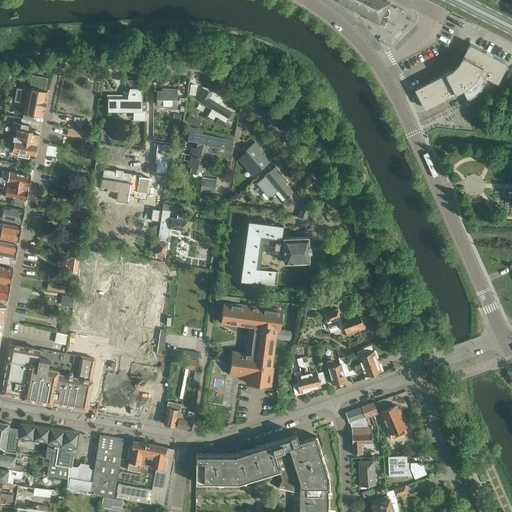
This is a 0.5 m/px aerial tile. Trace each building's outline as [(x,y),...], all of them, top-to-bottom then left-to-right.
[(382,0),(335,0),(379,22),(389,3),(382,0)] [(451,70),(415,89),(424,109),(464,88),(470,97),(485,85),(491,79),(499,82),(509,65),(469,45),(460,62),(457,62),(451,66),(451,70)] [(46,79),(38,77),(36,86),(44,88),(46,79)] [(22,117),(31,119),(34,119),(35,114),(42,116),(47,90),(28,87),(27,93),(24,92),(16,91),(15,96),(17,97),(16,100),(25,101),(22,117)] [(142,95),(141,95),(140,88),(130,88),(128,92),(124,92),(124,95),(106,95),(106,99),(107,99),(107,100),(108,100),(108,108),(132,109),(132,120),(146,120),(146,109),(146,101),(141,101),(141,99),(142,99),(142,95)] [(176,109),(176,105),(176,89),(162,88),(162,91),(156,91),(156,99),(153,99),(153,105),(156,105),(156,109),(158,109),(158,106),(166,107),(166,109),(176,109)] [(235,113),(231,110),(218,103),(221,99),(204,89),(197,100),(199,101),(196,106),(203,111),(206,105),(212,109),(208,115),(212,118),(214,114),(225,120),(227,117),(233,121),(236,117),(234,116),(235,113)] [(31,119),(22,117),(21,117),(20,122),(13,121),(11,130),(17,131),(16,135),(23,137),(23,138),(37,141),(39,133),(38,133),(39,130),(36,129),(32,130),(29,129),(31,119)] [(202,134),(203,129),(194,128),(195,127),(197,123),(192,119),(190,124),(191,124),(190,127),(189,127),(187,139),(197,141),(196,148),(193,148),(190,147),(189,154),(191,155),(189,160),(187,160),(186,165),(190,166),(189,172),(191,173),(194,177),(198,175),(202,175),(200,190),(214,193),(217,172),(203,170),(207,151),(221,154),(220,155),(228,156),(231,139),(224,138),(223,139),(202,134)] [(67,135),(85,139),(87,131),(68,127),(67,135)] [(16,135),(9,134),(7,141),(14,142),(13,149),(18,150),(17,154),(28,157),(29,152),(35,153),(37,141),(23,138),(23,137),(16,135)] [(238,158),(253,175),(269,161),(258,149),(260,147),(254,141),(245,149),(246,151),(238,158)] [(156,152),(169,154),(170,146),(157,144),(156,152)] [(166,173),(169,154),(156,152),(154,162),(156,163),(155,172),(166,173)] [(145,163),(147,156),(140,154),(138,162),(145,163)] [(295,191),(293,192),(283,181),(285,179),(275,167),(256,183),(264,192),(261,194),(265,198),(267,199),(276,192),(287,206),(299,195),(295,191)] [(102,168),(98,188),(100,188),(117,191),(116,199),(126,201),(127,192),(132,192),(132,196),(145,198),(146,192),(147,192),(149,178),(140,176),(140,174),(121,171),(121,170),(115,169),(115,170),(102,168)] [(4,181),(29,186),(31,174),(2,169),(1,175),(5,176),(4,181)] [(29,186),(4,181),(0,180),(0,200),(3,201),(4,194),(15,196),(12,203),(22,205),(23,197),(26,198),(29,186)] [(5,202),(3,201),(0,200),(0,209),(3,210),(2,217),(22,221),(24,208),(21,208),(22,205),(12,203),(11,206),(4,204),(5,202)] [(297,217),(306,220),(309,208),(301,205),(297,217)] [(169,227),(186,230),(188,220),(167,217),(168,210),(162,209),(159,234),(158,234),(157,241),(156,252),(155,258),(164,259),(166,243),(167,243),(169,227)] [(157,212),(150,211),(148,222),(155,223),(157,212)] [(283,237),(281,237),(282,224),(248,220),(240,279),(276,284),(278,270),(259,268),(262,242),(274,243),(273,251),(284,253),(284,262),(297,261),(309,261),(308,251),(309,251),(309,246),(308,246),(308,236),(296,236),(296,237),(283,237)] [(0,227),(2,228),(0,237),(18,240),(21,226),(0,221),(0,227)] [(0,261),(9,263),(11,257),(15,258),(17,244),(0,241),(0,261)] [(70,256),(68,270),(76,272),(78,257),(70,256)] [(9,263),(0,261),(0,281),(10,283),(13,267),(9,267),(9,263)] [(94,268),(92,280),(111,283),(110,284),(118,285),(122,262),(113,261),(111,271),(94,268)] [(122,262),(118,285),(126,286),(127,285),(145,287),(147,275),(129,273),(131,264),(122,262)] [(0,297),(7,299),(10,283),(0,281),(0,297)] [(77,281),(75,289),(93,292),(91,302),(102,304),(103,304),(105,297),(104,296),(106,286),(77,281)] [(46,289),(64,292),(65,286),(48,282),(46,289)] [(129,299),(127,307),(130,307),(142,309),(144,299),(161,301),(162,293),(133,289),(131,299),(129,299)] [(77,310),(75,318),(87,320),(99,321),(101,321),(102,313),(101,313),(102,304),(91,302),(89,311),(77,310)] [(221,318),(280,326),(282,311),(223,303),(221,318)] [(127,316),(125,324),(150,328),(152,320),(140,318),(142,309),(130,307),(128,316),(127,316)] [(359,312),(342,318),(338,309),(325,314),(330,329),(337,327),(343,325),(346,331),(359,326),(360,329),(365,327),(359,312)] [(280,329),(280,326),(221,318),(221,322),(250,326),(248,335),(245,335),(245,336),(274,340),(274,337),(289,339),(291,338),(291,333),(290,330),(280,329)] [(73,327),(72,334),(96,338),(99,321),(87,320),(85,329),(73,327)] [(127,325),(125,342),(149,346),(150,339),(138,336),(139,327),(127,325)] [(272,355),(274,340),(245,336),(244,343),(247,344),(246,352),(272,355)] [(80,355),(76,376),(58,372),(59,368),(47,366),(48,359),(39,357),(41,348),(8,342),(1,381),(0,385),(0,392),(87,410),(93,379),(91,378),(95,358),(80,355)] [(348,371),(377,361),(375,357),(377,356),(375,350),(373,350),(371,344),(356,351),(360,362),(352,365),(347,367),(348,371)] [(272,355),(246,352),(246,353),(232,351),(231,360),(229,360),(228,364),(270,370),(272,355)] [(309,388),(302,359),(301,357),(297,358),(300,371),(294,372),(297,383),(293,384),(295,394),(306,391),(305,389),(309,388)] [(348,371),(347,367),(346,362),(333,365),(331,357),(326,358),(332,384),(337,383),(338,384),(343,383),(343,381),(345,380),(343,376),(349,374),(348,371)] [(188,368),(197,370),(199,359),(185,358),(183,368),(185,368),(179,397),(182,398),(188,368)] [(302,359),(309,388),(314,387),(315,389),(320,387),(319,384),(325,383),(322,371),(317,373),(316,370),(310,372),(306,358),(302,359)] [(348,371),(349,374),(355,373),(363,370),(366,377),(373,375),(372,373),(382,370),(380,363),(378,364),(377,361),(348,371)] [(269,373),(270,370),(228,364),(227,372),(247,375),(246,383),(270,386),(271,373),(269,373)] [(102,387),(100,401),(108,402),(107,404),(115,406),(121,373),(113,372),(110,389),(102,387)] [(121,373),(115,406),(123,407),(123,405),(131,406),(134,393),(126,391),(128,374),(121,373)] [(134,393),(131,406),(141,408),(140,410),(147,412),(153,378),(145,377),(142,394),(134,393)] [(153,378),(147,412),(155,412),(155,410),(164,411),(166,398),(158,397),(161,380),(153,378)] [(175,426),(179,412),(181,404),(168,401),(163,423),(175,426)] [(179,412),(175,426),(190,429),(194,415),(196,402),(189,401),(187,410),(187,414),(179,412)] [(364,418),(370,415),(373,415),(377,413),(373,402),(360,407),(364,418)] [(388,434),(390,439),(406,433),(404,428),(405,427),(395,405),(379,412),(388,434)] [(367,425),(364,418),(360,407),(345,412),(350,427),(352,454),(361,453),(361,443),(371,443),(371,426),(368,426),(367,425)] [(19,428),(8,426),(9,423),(0,421),(0,449),(16,452),(18,438),(19,428)] [(76,466),(73,466),(71,465),(74,451),(65,450),(66,446),(77,447),(79,431),(20,421),(19,428),(18,438),(48,443),(45,457),(50,458),(47,475),(67,478),(66,490),(77,492),(90,494),(90,493),(114,497),(123,439),(99,435),(94,469),(90,469),(88,466),(88,464),(80,462),(79,464),(76,466)] [(195,453),(196,483),(200,483),(200,480),(207,480),(207,483),(216,483),(216,480),(224,480),(224,483),(234,483),(234,480),(241,479),(242,482),(252,479),(251,475),(258,473),(259,476),(268,473),(267,470),(274,468),(275,471),(279,470),(282,479),(278,486),(282,487),(286,489),(289,490),(291,490),(299,491),(299,511),(325,511),(326,507),(329,507),(329,499),(326,499),(326,491),(329,491),(329,481),(326,481),(324,473),(328,472),(324,462),(321,463),(319,456),(322,455),(320,447),(316,448),(314,441),(317,440),(316,435),(298,441),(296,433),(272,441),(261,444),(260,444),(259,444),(257,445),(256,445),(256,446),(246,449),(244,449),(242,450),(240,450),(240,451),(239,452),(234,453),(228,453),(226,453),(225,453),(224,453),(222,453),(220,453),(211,453),(208,452),(205,453),(195,453)] [(155,503),(163,504),(174,448),(133,440),(127,469),(139,471),(140,465),(142,466),(143,463),(155,466),(151,489),(118,483),(115,497),(155,504),(155,503)] [(14,464),(16,452),(0,449),(0,467),(23,471),(23,466),(14,464)] [(419,463),(406,463),(406,455),(387,456),(388,476),(406,475),(406,474),(413,474),(414,477),(425,472),(421,464),(420,462),(419,462),(419,463)] [(368,486),(374,485),(373,460),(358,461),(359,485),(366,485),(366,486),(368,486)] [(21,478),(23,471),(0,467),(0,481),(12,483),(13,476),(21,478)] [(17,484),(12,483),(0,481),(0,489),(0,490),(1,487),(12,488),(13,486),(17,487),(17,484)] [(31,510),(31,509),(33,493),(49,496),(50,489),(34,487),(17,484),(17,487),(14,500),(14,503),(13,508),(19,508),(31,510)] [(393,511),(390,502),(396,500),(395,496),(407,492),(405,485),(385,491),(387,495),(372,500),(373,503),(372,503),(372,504),(372,505),(373,510),(372,510),(372,511),(371,511),(393,511)] [(0,492),(0,490),(0,489),(0,497),(12,500),(13,495),(0,492)] [(18,511),(45,511),(46,506),(38,504),(33,503),(32,509),(31,509),(31,510),(19,508),(18,511)]
